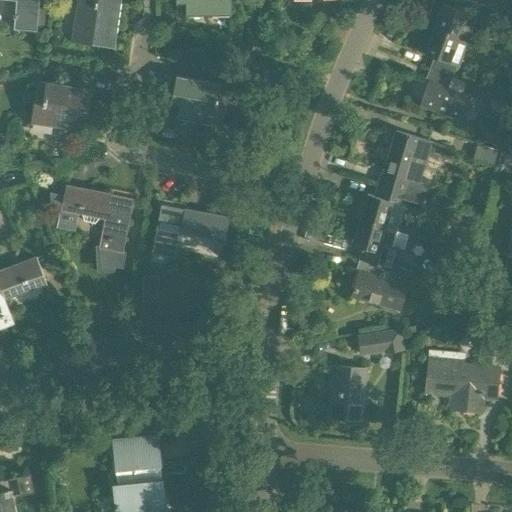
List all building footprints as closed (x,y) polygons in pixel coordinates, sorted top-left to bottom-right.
[(37,31),(39,0),(15,0),(15,13),(13,13),(12,18),(14,18),(13,29),(37,31)] [(113,48),(120,0),(78,0),(72,41),(113,48)] [(231,16),(230,0),(175,0),(176,4),(185,4),(185,16),(231,16)] [(475,17),(480,5),(466,0),(454,0),(451,7),(440,3),(431,28),(467,42),(473,26),(463,23),(467,14),(475,17)] [(466,0),(480,5),(495,11),(497,4),(501,2),(501,0),(466,0)] [(458,66),(467,42),(431,28),(422,52),(432,56),(427,68),(452,78),(452,76),(456,65),(458,66)] [(452,78),(427,68),(423,80),(427,81),(418,104),(460,120),(469,96),(461,93),(465,81),(460,79),(452,76),(452,78)] [(463,71),(460,79),(465,81),(467,82),(470,74),(463,71)] [(220,127),(229,86),(176,75),(170,103),(180,105),(177,118),(220,127)] [(87,118),(91,89),(37,81),(31,123),(76,129),(78,117),(87,118)] [(424,198),(428,183),(417,181),(429,141),(394,131),(383,172),(384,173),(381,185),(424,198)] [(501,149),(505,139),(496,136),(492,146),(501,149)] [(478,145),(474,159),(494,165),(498,151),(478,145)] [(122,251),(133,198),(66,184),(60,210),(82,214),(84,221),(95,223),(99,218),(104,219),(98,246),(95,245),(96,272),(114,271),(114,266),(123,267),(126,252),(122,251)] [(359,219),(395,230),(397,230),(405,204),(421,209),(424,198),(381,185),(377,196),(367,193),(364,202),(361,201),(356,217),(360,218),(359,219)] [(223,244),(229,218),(161,204),(151,251),(176,256),(181,235),(223,244)] [(331,221),(334,213),(328,211),(326,220),(331,221)] [(393,269),(397,256),(388,254),(395,230),(359,219),(352,244),(361,247),(358,259),(382,266),(393,269)] [(459,235),(456,246),(472,251),(475,240),(459,235)] [(0,328),(13,324),(3,297),(45,281),(36,257),(0,270),(0,328)] [(395,308),(402,283),(393,281),(395,274),(381,270),(382,266),(358,259),(355,270),(359,271),(352,296),(395,308)] [(158,300),(159,276),(143,276),(142,299),(158,300)] [(455,303),(465,305),(468,292),(451,287),(449,296),(456,299),(455,303)] [(511,344),(511,320),(497,318),(494,343),(511,344)] [(139,328),(128,330),(130,340),(140,338),(139,328)] [(400,328),(358,335),(361,353),(385,349),(385,351),(403,347),(400,328)] [(455,357),(456,353),(442,351),(442,356),(438,356),(432,362),(428,361),(425,390),(462,394),(461,409),(480,411),(482,396),(496,397),(499,368),(463,365),(457,358),(455,357)] [(360,419),(365,367),(334,364),(329,416),(360,419)] [(115,511),(149,511),(165,510),(157,435),(112,439),(117,483),(112,484),(115,511)] [(20,495),(34,492),(30,474),(16,477),(20,495)] [(0,511),(15,511),(11,491),(0,493),(0,511)]
